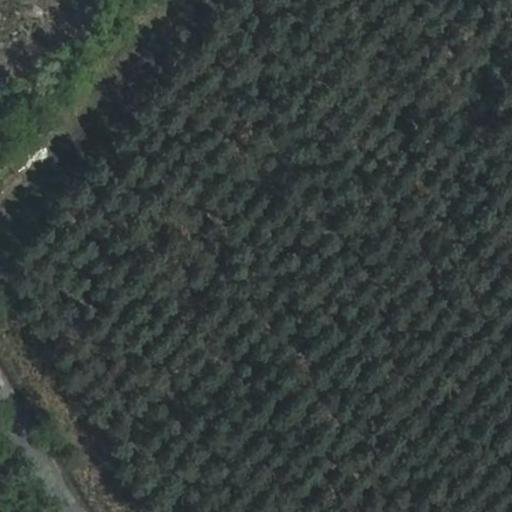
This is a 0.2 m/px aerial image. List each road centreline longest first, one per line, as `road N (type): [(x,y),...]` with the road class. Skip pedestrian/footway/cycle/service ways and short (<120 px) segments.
road 1 (track): [(0,215),(187,0)]
road 2 (unclassified): [(0,358),(91,511)]
